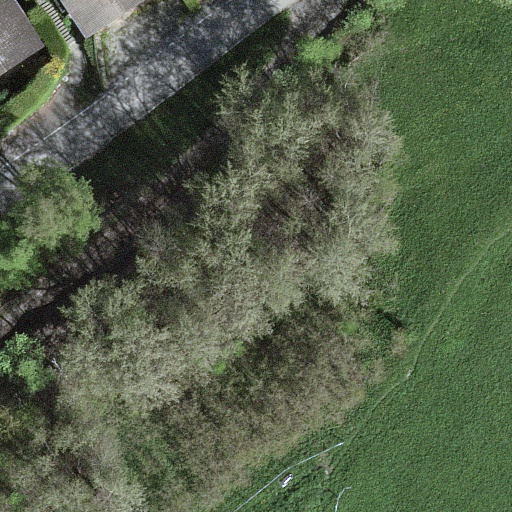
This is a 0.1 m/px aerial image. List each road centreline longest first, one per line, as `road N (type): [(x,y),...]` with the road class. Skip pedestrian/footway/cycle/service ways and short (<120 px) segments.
road 1 (residential): [(0,212),(272,0)]
road 2 (track): [(82,154),(0,247)]
